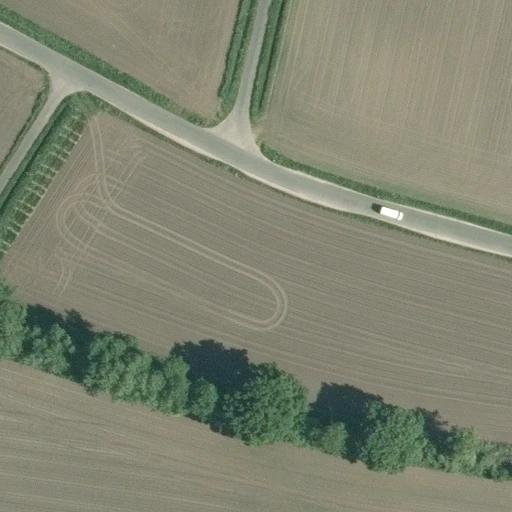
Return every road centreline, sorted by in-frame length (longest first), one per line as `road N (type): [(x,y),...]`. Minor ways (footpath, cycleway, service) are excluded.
road 1 (unclassified): [(511,246),(228,157)]
road 2 (unclassified): [(228,157),(0,34)]
road 3 (residential): [(268,0),(228,157)]
